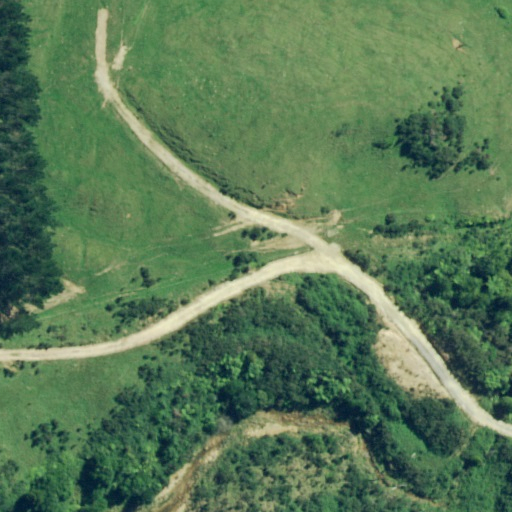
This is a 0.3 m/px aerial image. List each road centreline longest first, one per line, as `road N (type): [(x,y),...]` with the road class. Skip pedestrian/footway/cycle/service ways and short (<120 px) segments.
road 1 (track): [(511,429),(464,399),(372,285),(344,264),(276,271),(133,344),(0,355)]
road 2 (track): [(344,264),(321,245),(192,184),(143,142),(109,82),(101,0)]
